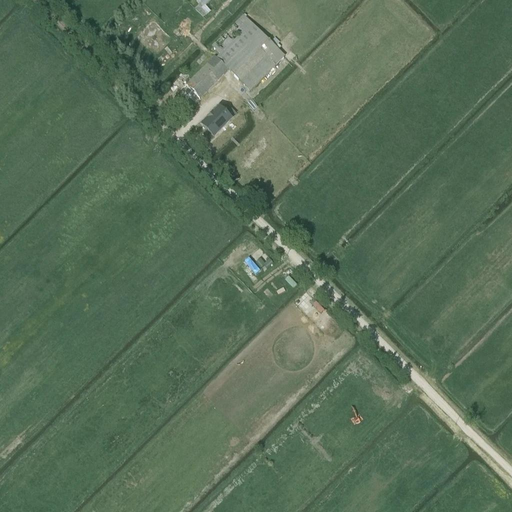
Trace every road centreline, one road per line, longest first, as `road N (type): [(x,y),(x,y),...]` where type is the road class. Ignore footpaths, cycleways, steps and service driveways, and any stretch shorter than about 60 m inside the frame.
road 1 (residential): [(511,474),(175,138)]
road 2 (track): [(175,138),(38,0)]
